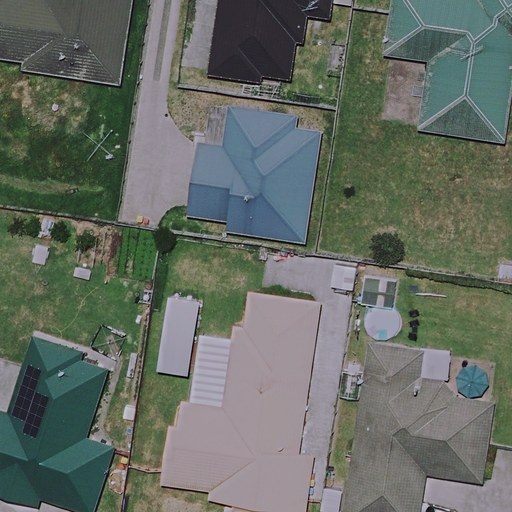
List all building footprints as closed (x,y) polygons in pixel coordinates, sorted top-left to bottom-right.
[(0,0),(0,58),(27,62),(26,71),(129,87),(142,0),(0,0)] [(222,0),(213,73),(301,85),(310,15),(337,19),(339,0),(222,0)] [(511,0),(396,0),(388,52),(433,59),(423,128),(507,141),(511,107),(511,0)] [(210,489),(209,500),(234,503),(233,511),(236,511),(310,511),(319,453),(304,451),(326,302),(253,291),(248,325),(239,324),(227,407),(187,401),(184,420),(176,419),(167,483),(210,489)] [(209,300),(174,294),(162,370),(197,376),(209,300)] [(0,489),(41,502),(43,496),(96,511),(103,511),(124,445),(97,437),(120,363),(37,337),(13,415),(0,410),(0,489)] [(501,404),(368,382),(346,511),(424,511),(431,471),(489,481),(501,404)]
